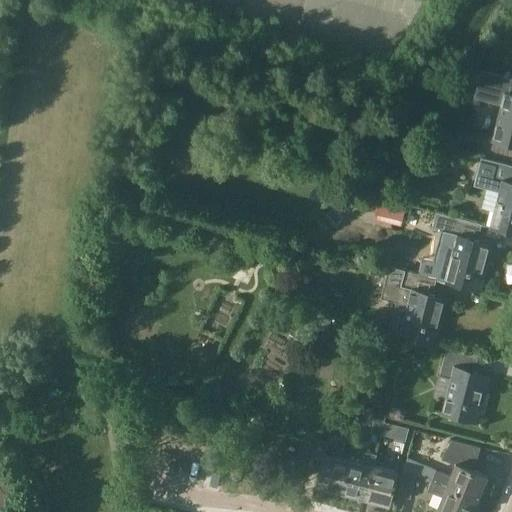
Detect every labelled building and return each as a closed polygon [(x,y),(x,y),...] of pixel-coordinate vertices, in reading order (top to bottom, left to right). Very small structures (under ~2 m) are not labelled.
[(511,147),(511,81),(481,74),(475,97),(504,104),(494,143),(511,147)] [(511,233),(511,165),(481,158),(477,174),(491,177),(485,205),(499,209),(494,229),(511,233)] [(401,221),(404,207),(380,203),(378,217),(401,221)] [(480,292),(493,244),(478,240),(482,225),(436,214),(432,229),(446,232),(443,245),(457,248),(447,284),(480,292)] [(436,346),(448,299),(432,294),(436,279),(390,267),(382,296),(395,299),(386,333),(436,346)] [(478,423),(491,374),(475,370),(479,356),(448,349),(437,390),(451,393),(446,415),(478,423)] [(322,357),(318,377),(342,381),(346,362),(322,357)] [(370,379),(369,384),(373,388),(378,386),(379,381),(375,377),(370,379)] [(380,436),(384,422),(375,420),(372,433),(380,436)] [(384,422),(380,436),(404,441),(407,429),(384,422)] [(340,493),(349,459),(332,455),(335,444),(315,439),(308,465),(320,468),(315,486),(340,493)] [(432,481),(478,500),(487,477),(473,471),(480,447),(450,439),(442,459),(454,464),(449,476),(436,470),(432,481)] [(406,457),(403,471),(416,474),(421,463),(406,457)] [(363,499),(372,465),(349,459),(340,493),(363,499)] [(372,465),(363,499),(387,505),(396,472),(372,465)] [(410,498),(416,474),(403,471),(397,495),(410,498)] [(444,511),(472,511),(478,500),(432,481),(428,490),(441,495),(436,508),(444,511)]
